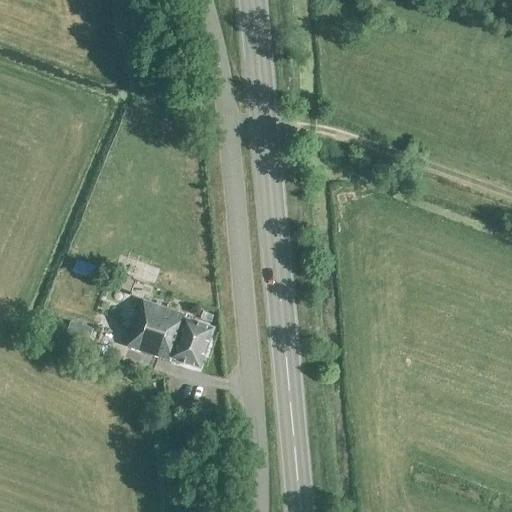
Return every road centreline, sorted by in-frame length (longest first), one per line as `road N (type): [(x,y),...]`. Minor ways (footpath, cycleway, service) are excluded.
road 1 (unclassified): [(255,511),(228,128),(195,0)]
road 2 (primary): [(299,511),(250,0)]
